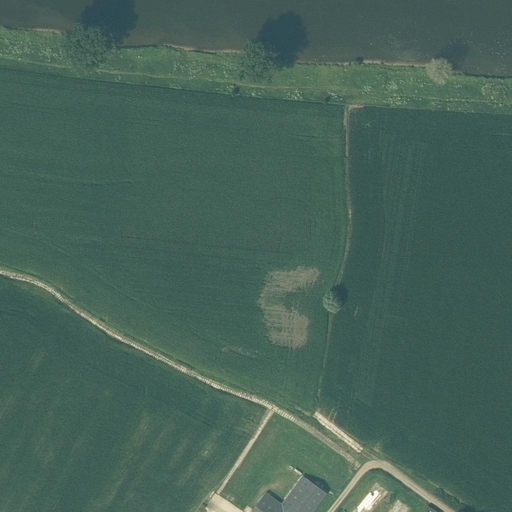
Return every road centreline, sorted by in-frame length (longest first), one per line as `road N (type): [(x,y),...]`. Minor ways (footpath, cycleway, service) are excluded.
road 1 (track): [(0,271),(52,292),(190,374),(274,408),(363,470)]
road 2 (track): [(329,511),(363,470),(381,465),(449,511)]
